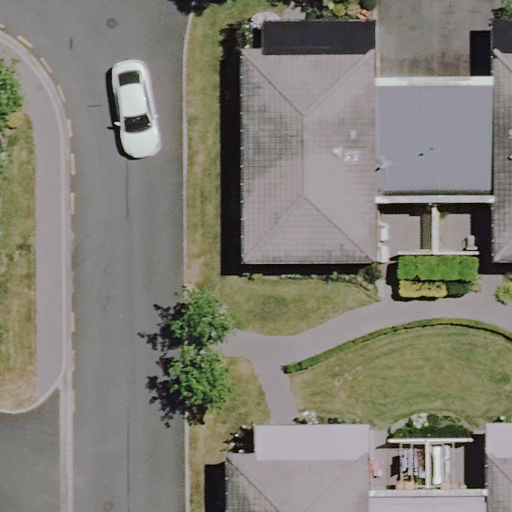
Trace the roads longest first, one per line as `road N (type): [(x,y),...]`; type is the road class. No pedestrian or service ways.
road 1 (residential): [(134,490),(136,7)]
road 2 (residential): [(0,462),(134,490)]
